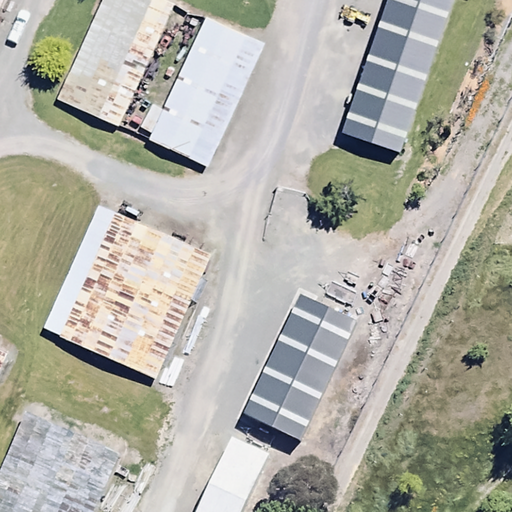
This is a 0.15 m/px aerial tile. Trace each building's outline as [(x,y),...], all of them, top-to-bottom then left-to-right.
[(173,7),(157,0),(103,0),(56,103),(116,131),(173,7)] [(385,0),(340,139),(403,159),(454,0),(385,0)] [(261,49),(204,22),(146,145),(203,172),(261,49)] [(209,259),(97,210),(42,334),(154,383),(209,259)] [(354,327),(300,301),(245,418),(299,443),(354,327)] [(0,384),(11,362),(0,356),(0,384)] [(92,511),(117,456),(26,418),(0,478),(0,511),(92,511)] [(241,511),(266,456),(229,440),(198,511),(241,511)]
